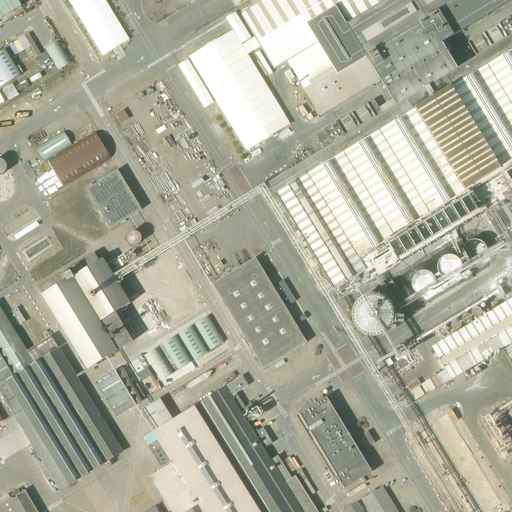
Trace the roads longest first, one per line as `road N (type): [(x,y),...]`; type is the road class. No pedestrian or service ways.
road 1 (unknown): [(0,28),(36,5),(59,6),(87,57),(95,101),(273,406),(511,262)]
road 2 (unknown): [(273,406),(337,511)]
